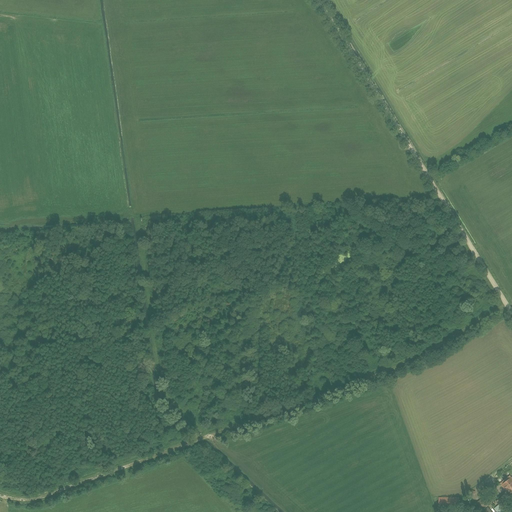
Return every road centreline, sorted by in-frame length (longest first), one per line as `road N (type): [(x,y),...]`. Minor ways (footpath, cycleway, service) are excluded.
road 1 (track): [(511,314),(317,0)]
road 2 (track): [(506,305),(379,373),(207,435)]
road 3 (track): [(207,435),(162,385),(137,222)]
road 4 (track): [(207,435),(31,498),(0,496)]
